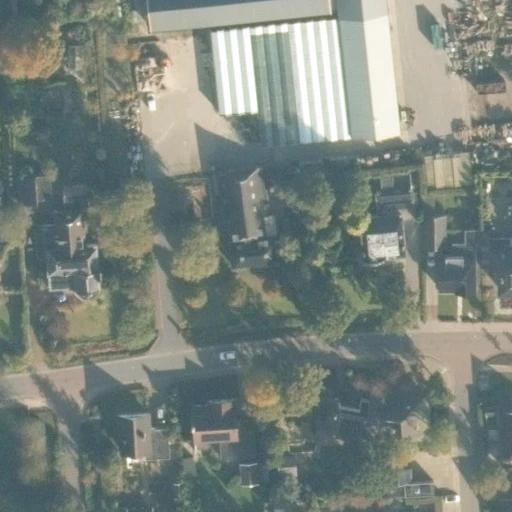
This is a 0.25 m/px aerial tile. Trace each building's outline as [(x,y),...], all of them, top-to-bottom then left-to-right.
[(147,0),(151,26),(339,7),(340,16),(288,21),(288,20),(211,28),(219,112),(257,107),(261,143),(400,129),(386,0),(147,0)] [(275,162),(218,169),(224,217),(229,217),(232,237),(229,237),(232,263),(278,257),(272,212),(269,212),(266,186),(278,184),(275,162)] [(409,171),(410,186),(421,186),(420,170),(409,171)] [(38,196),(52,195),(50,171),(35,173),(35,174),(20,175),(21,201),(38,201),(38,196)] [(377,260),(382,254),(406,251),(402,215),(415,214),(413,187),(375,191),(378,212),(358,215),(363,256),(365,256),(369,261),(377,260)] [(87,241),(84,205),(88,205),(87,190),(63,192),(64,207),(53,208),(54,221),(42,222),(43,242),(45,242),(49,285),(67,284),(67,286),(75,285),(75,287),(83,294),(94,293),(101,285),(97,240),(87,241)] [(422,192),(422,245),(447,244),(446,212),(435,212),(434,192),(422,192)] [(289,213),(292,228),(309,225),(306,210),(289,213)] [(439,287),(455,286),(455,288),(475,288),(474,241),(479,241),(479,226),(464,227),(465,240),(451,240),(451,252),(438,252),(439,287)] [(490,237),(489,237),(489,263),(489,270),(500,270),(500,287),(511,286),(511,236),(508,237),(490,237)] [(6,291),(22,290),(22,282),(5,283),(6,291)] [(373,436),(402,435),(402,437),(429,435),(426,391),(387,383),(386,391),(371,388),(369,397),(361,395),(358,409),(340,405),(339,393),(332,394),(331,387),(310,389),(312,413),(316,413),(317,427),(335,430),(336,434),(372,442),(373,436)] [(208,398),(208,402),(192,403),(195,437),(220,436),(222,455),(255,452),(252,416),(237,418),(235,396),(208,398)] [(511,396),(500,397),(503,452),(511,451),(511,396)] [(144,455),(168,454),(167,425),(147,426),(146,409),(120,411),(122,450),(143,449),(144,455)] [(296,472),(295,453),(277,454),(278,474),(296,472)] [(411,477),(410,465),(397,466),(397,453),(373,455),(373,473),(373,480),(366,480),(367,495),(434,492),(433,479),(411,480),(411,477)] [(257,460),(239,461),(241,482),(259,481),(257,460)] [(511,511),(511,497),(500,499),(500,511),(511,511)]
